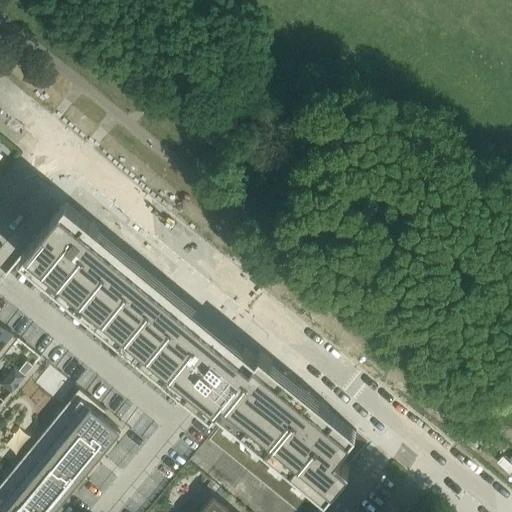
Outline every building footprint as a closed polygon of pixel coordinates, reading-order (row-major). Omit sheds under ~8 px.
[(62,206),(21,255),(22,256),(31,263),(36,257),(50,268),(56,273),(51,280),(187,392),(193,385),(205,395),(200,402),(222,420),(223,421),(228,415),(216,405),(227,391),(235,382),(236,380),(244,371),(246,369),(250,364),(257,356),(245,347),(240,353),(227,343),(223,339),(218,334),(222,329),(223,328),(79,210),(75,216),(62,206)] [(0,322),(0,353),(3,356),(18,338),(0,322)] [(227,391),(216,405),(228,415),(241,425),(251,433),(264,444),(274,452),(287,463),(297,471),(310,482),(326,496),(350,467),(349,466),(371,441),(356,431),(357,430),(354,428),(337,414),(329,407),(320,400),(311,392),(309,390),(287,373),(285,371),(273,361),(272,360),(261,351),(257,356),(250,364),(246,369),(244,371),(236,380),(235,382),(227,391)] [(27,361),(20,370),(26,375),(33,366),(27,361)] [(20,370),(12,379),(18,384),(26,375),(20,370)] [(76,392),(0,485),(0,509),(3,511),(53,511),(122,429),(76,392)] [(312,511),(326,496),(310,482),(297,471),(287,463),(274,452),(264,444),(251,433),(241,425),(228,415),(223,421),(190,461),(148,511),(312,511)]
